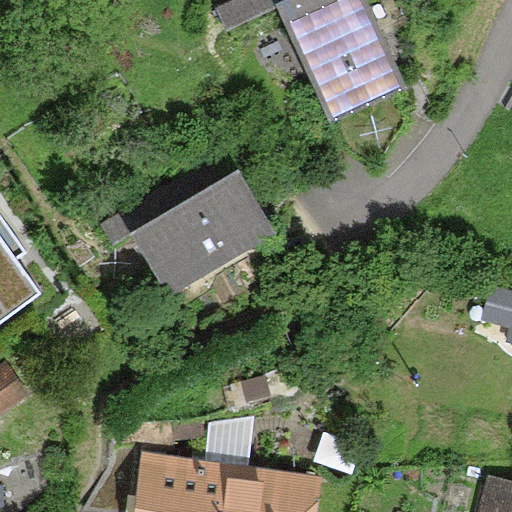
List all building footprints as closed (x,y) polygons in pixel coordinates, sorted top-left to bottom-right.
[(276,6),(287,0),(234,0),(216,9),(226,31),(276,6)] [(405,86),(364,0),(287,0),(276,6),(330,121),(405,86)] [(132,234),(172,296),(277,231),(238,168),(132,234)] [(0,326),(43,296),(0,234),(0,326)] [(511,334),(511,286),(502,285),(493,331),(511,334)] [(0,366),(0,412),(30,392),(8,361),(0,366)] [(140,444),(130,511),(312,511),(319,468),(140,444)] [(511,511),(511,481),(488,476),(479,511),(511,511)]
